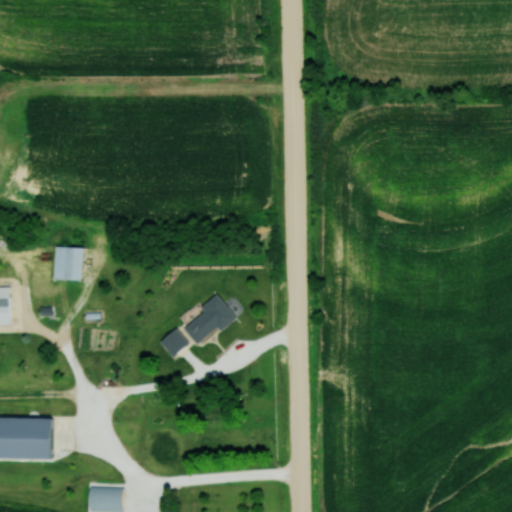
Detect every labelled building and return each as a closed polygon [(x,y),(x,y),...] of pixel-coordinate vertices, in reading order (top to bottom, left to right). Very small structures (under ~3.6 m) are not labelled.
[(58,280),(88,280),(88,246),(58,246),(58,280)] [(0,286),(0,324),(17,324),(17,286),(0,286)] [(240,318),(222,293),(204,306),(208,313),(189,326),(202,345),(240,318)] [(165,340),(177,357),(193,345),(181,329),(165,340)] [(0,458),(60,459),(60,417),(0,417),(0,458)] [(126,511),(126,487),(93,487),(93,511),(126,511)]
